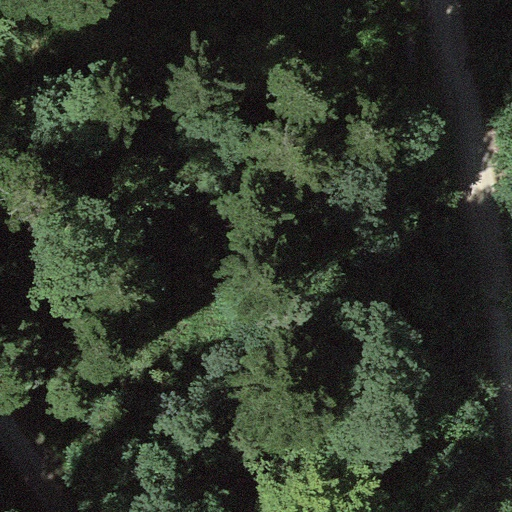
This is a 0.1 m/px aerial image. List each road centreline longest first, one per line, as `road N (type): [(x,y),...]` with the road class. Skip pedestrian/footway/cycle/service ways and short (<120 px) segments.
road 1 (track): [(446,0),(511,350)]
road 2 (track): [(82,511),(0,387)]
